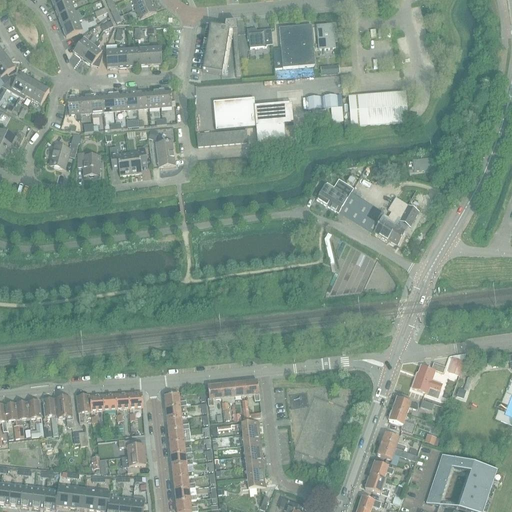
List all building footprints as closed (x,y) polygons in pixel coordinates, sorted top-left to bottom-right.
[(50,0),(54,8),(70,2),(69,0),(50,0)] [(150,0),(131,0),(135,10),(151,3),(150,0)] [(70,2),(54,8),(58,18),(74,12),(70,2)] [(151,3),(135,10),(140,20),(156,13),(151,3)] [(95,14),(97,18),(107,14),(105,9),(95,14)] [(74,12),(58,18),(62,28),(78,22),(74,12)] [(78,22),(62,28),(66,39),(83,32),(78,22)] [(101,27),(103,32),(113,28),(111,23),(101,27)] [(225,25),(225,30),(210,27),(202,73),(222,76),(229,35),(232,35),(236,78),(236,79),(241,78),(236,24),(225,25)] [(318,51),(335,49),(333,25),(316,26),(318,51)] [(274,70),(314,67),(311,26),(279,29),(281,50),(273,50),(274,70)] [(266,46),(272,46),(271,30),(248,32),(249,36),(247,36),(248,41),(249,41),(250,49),(266,48),(266,46)] [(73,53),(82,60),(93,47),(96,42),(98,39),(94,36),(89,44),(84,40),(73,53)] [(93,47),(82,60),(91,67),(102,54),(97,50),(101,45),(96,42),(93,47)] [(161,49),(149,50),(151,67),(162,66),(161,49)] [(149,50),(139,51),(140,68),(151,67),(149,50)] [(128,51),(117,52),(118,69),(129,68),(128,51)] [(139,51),(128,51),(129,68),(140,68),(139,51)] [(118,69),(117,52),(106,53),(107,70),(118,69)] [(15,70),(8,60),(0,66),(0,78),(5,86),(10,80),(7,75),(15,70)] [(337,66),(319,68),(320,76),(338,75),(337,66)] [(20,75),(16,83),(10,80),(5,86),(3,88),(20,98),(22,96),(30,81),(20,75)] [(30,81),(22,96),(31,101),(39,86),(30,81)] [(39,86),(31,101),(41,106),(49,91),(39,86)] [(170,91),(158,92),(160,109),(172,108),(170,91)] [(147,92),(136,93),(137,111),(148,110),(147,92)] [(158,92),(147,92),(148,110),(160,109),(158,92)] [(136,93),(124,94),(126,112),(137,111),(136,93)] [(355,97),(348,98),(350,128),(366,127),(368,127),(408,123),(407,110),(405,93),(355,97)] [(124,94),(113,95),(114,112),(126,112),(124,94)] [(113,95),(102,96),(103,113),(114,112),(113,95)] [(102,96),(90,97),(92,114),(103,113),(102,96)] [(90,97),(79,98),(80,115),(92,114),(90,97)] [(80,115),(79,98),(67,99),(69,116),(80,115)] [(217,131),(256,128),(257,148),(285,145),(284,125),(293,124),(292,104),(255,107),(254,100),(214,103),(216,120),(217,131)] [(24,120),(29,110),(24,107),(19,117),(24,120)] [(18,150),(25,136),(19,132),(16,139),(0,131),(0,157),(6,160),(12,147),(18,150)] [(157,133),(151,131),(148,139),(155,141),(157,133)] [(75,160),(79,145),(72,143),(69,151),(56,147),(50,167),(65,171),(68,158),(75,160)] [(159,168),(175,167),(172,143),(156,145),(159,168)] [(131,175),(128,154),(117,156),(116,148),(109,149),(111,165),(118,164),(120,177),(131,175)] [(138,153),(128,154),(131,175),(141,174),(140,162),(146,162),(144,148),(138,149),(138,153)] [(100,177),(100,158),(84,158),(84,155),(78,155),(78,168),(84,168),(84,177),(100,177)] [(439,158),(412,161),(413,173),(434,170),(433,162),(439,162),(439,158)] [(332,191),(325,186),(316,201),(327,208),(333,198),(338,201),(341,197),(340,196),(346,186),(338,181),(332,191)] [(333,198),(327,208),(338,214),(347,200),(350,195),(353,190),(346,186),(340,196),(341,197),(338,201),(333,198)] [(354,198),(350,195),(347,200),(338,214),(343,217),(354,198)] [(359,201),(354,198),(343,217),(347,220),(359,201)] [(402,216),(407,206),(395,199),(387,211),(391,213),(388,218),(382,215),(370,234),(372,235),(374,233),(388,241),(396,227),(393,226),(398,218),(400,219),(402,216)] [(364,204),(359,201),(347,220),(352,223),(364,204)] [(368,206),(364,204),(352,223),(356,225),(368,206)] [(373,209),(368,206),(356,225),(361,228),(373,209)] [(407,206),(402,216),(412,221),(417,212),(407,206)] [(361,228),(362,229),(366,231),(377,212),(373,209),(361,228)] [(382,215),(377,212),(366,231),(370,234),(382,215)] [(396,227),(388,241),(397,247),(404,233),(400,230),(404,224),(399,221),(396,227)] [(454,360),(449,374),(457,377),(460,369),(462,370),(464,363),(454,360)] [(428,388),(435,390),(440,392),(442,386),(430,382),(434,372),(442,374),(444,368),(433,364),(431,370),(422,367),(418,379),(415,378),(411,389),(426,394),(428,388)] [(257,382),(244,384),(246,398),(253,397),(254,403),(259,402),(258,397),(259,396),(257,382)] [(244,384),(232,385),(234,399),(246,398),(244,384)] [(232,385),(220,387),(222,400),(234,399),(232,385)] [(222,400),(220,387),(207,388),(209,402),(208,402),(209,408),(213,408),(212,401),(222,400)] [(142,394),(129,395),(130,410),(143,409),(142,394)] [(129,395),(116,396),(117,410),(130,410),(129,395)] [(163,397),(165,409),(179,408),(185,407),(185,402),(179,403),(178,395),(163,397)] [(91,414),(89,398),(89,396),(76,398),(79,425),(84,425),(83,415),(91,414)] [(116,396),(103,397),(104,411),(117,410),(116,396)] [(103,397),(89,398),(91,414),(91,412),(104,411),(103,397)] [(70,399),(54,400),(56,420),(66,419),(67,430),(73,429),(70,399)] [(396,399),(392,410),(406,415),(408,408),(416,411),(417,406),(396,399)] [(52,418),(53,426),(54,438),(58,438),(56,420),(54,400),(42,402),(44,419),(52,418)] [(433,405),(421,401),(419,408),(430,412),(433,405)] [(39,402),(27,404),(29,421),(41,419),(39,402)] [(27,404),(15,405),(17,422),(18,427),(19,434),(19,440),(24,440),(22,421),(29,421),(27,404)] [(15,405),(4,406),(7,429),(11,428),(10,423),(17,422),(15,405)] [(179,408),(165,409),(166,421),(181,419),(187,419),(186,414),(180,415),(179,408)] [(406,415),(392,410),(388,422),(402,427),(400,432),(411,435),(415,426),(403,422),(406,415)] [(224,424),(223,413),(217,414),(218,419),(213,420),(213,414),(209,414),(210,425),(224,424)] [(181,419),(166,421),(167,433),(182,431),(188,430),(187,426),(181,426),(181,419)] [(241,425),(242,436),(259,434),(258,423),(241,425)] [(44,438),(42,425),(36,426),(37,432),(30,433),(31,439),(44,438)] [(189,442),(188,430),(182,431),(167,433),(168,444),(183,443),(189,442)] [(86,433),(79,434),(80,445),(80,448),(88,447),(86,433)] [(259,434),(242,436),(243,447),(260,445),(259,434)] [(383,434),(379,445),(402,453),(404,448),(396,445),(398,439),(383,434)] [(427,435),(424,443),(437,448),(439,441),(436,439),(427,435)] [(124,442),(118,442),(118,449),(126,448),(127,458),(144,457),(143,446),(136,447),(135,441),(124,443),(124,442)] [(183,443),(168,444),(170,456),(184,454),(185,455),(191,454),(190,449),(184,450),(183,443)] [(260,445),(243,447),(244,458),(261,456),(260,445)] [(402,453),(379,445),(376,456),(390,461),(392,455),(408,461),(408,462),(414,464),(416,458),(415,458),(409,455),(402,453)] [(184,454),(170,456),(171,468),(186,466),(192,466),(191,461),(185,462),(185,455),(184,454)] [(261,456),(244,458),(245,468),(262,467),(261,456)] [(470,476),(458,511),(483,511),(497,474),(442,456),(426,504),(442,509),(454,471),(470,476)] [(128,469),(126,469),(127,475),(139,474),(138,468),(145,467),(144,457),(127,458),(128,469)] [(373,464),(369,476),(382,481),(384,474),(390,476),(392,470),(373,464)] [(186,466),(171,468),(172,479),(187,478),(193,477),(193,473),(187,473),(186,466)] [(262,467),(245,468),(246,479),(263,477),(262,467)] [(384,481),(382,481),(369,476),(364,490),(387,498),(390,492),(381,489),(384,481)] [(263,477),(246,479),(248,490),(265,489),(263,477)] [(187,478),(172,479),(174,491),(188,490),(194,489),(194,484),(188,485),(187,478)] [(0,485),(0,486),(0,505),(9,507),(12,487),(0,485)] [(12,487),(9,507),(21,508),(23,488),(12,487)] [(58,492),(56,507),(69,509),(71,489),(58,487),(57,492),(58,492)] [(23,488),(21,508),(32,509),(35,489),(23,488)] [(35,489),(32,509),(44,511),(46,491),(35,489)] [(71,489),(69,509),(82,510),(84,490),(71,489)] [(84,490),(82,510),(95,511),(97,492),(84,490)] [(188,490),(174,491),(175,503),(190,501),(190,502),(196,501),(195,496),(189,497),(188,490)] [(46,491),(44,511),(54,511),(55,511),(56,507),(58,492),(57,492),(46,491)] [(97,492),(95,511),(107,511),(109,499),(110,499),(110,494),(97,492)] [(361,498),(357,509),(364,511),(369,511),(371,508),(378,510),(379,504),(361,498)] [(119,511),(121,500),(110,499),(109,499),(107,511),(119,511)] [(121,500),(119,511),(131,511),(132,501),(121,500)] [(132,501),(131,511),(143,511),(144,503),(132,501)] [(190,501),(175,503),(175,511),(196,511),(197,508),(190,509),(190,502),(190,501)] [(297,511),(299,507),(282,501),(279,510),(283,511),(297,511)]
